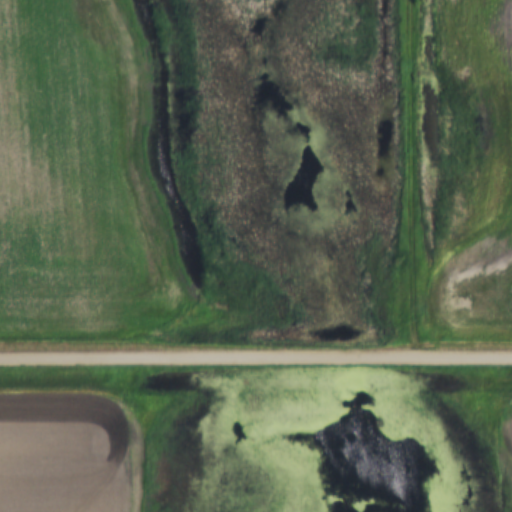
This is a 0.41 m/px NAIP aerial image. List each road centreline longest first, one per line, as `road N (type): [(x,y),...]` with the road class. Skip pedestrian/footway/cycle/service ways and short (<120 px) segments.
road 1 (residential): [(0,357),(511,356)]
road 2 (track): [(406,0),(415,356)]
